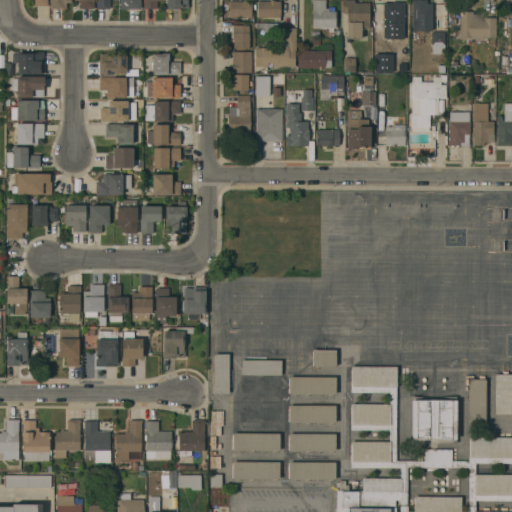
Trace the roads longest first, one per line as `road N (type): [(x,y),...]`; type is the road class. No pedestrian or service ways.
road 1 (residential): [(511,171),(210,170)]
road 2 (residential): [(211,0),(207,260)]
road 3 (residential): [(211,33),(24,31)]
road 4 (residential): [(183,395),(0,392)]
road 5 (residential): [(207,260),(48,260)]
road 6 (residential): [(73,33),(74,153)]
